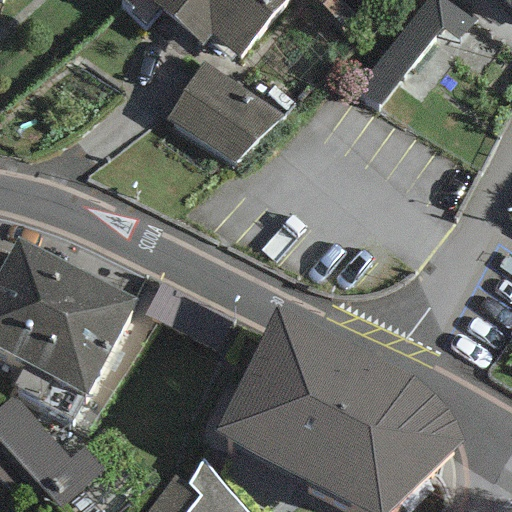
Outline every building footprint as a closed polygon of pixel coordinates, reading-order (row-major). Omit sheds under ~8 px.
[(0,0),(0,9),(5,13),(11,0),(0,0)] [(288,0),(121,0),(146,24),(162,7),(203,47),(213,35),(239,57),(288,0)] [(367,0),(315,0),(345,25),(367,0)] [(475,22),(446,0),(425,0),(355,91),(379,109),(441,28),(460,42),(475,22)] [(283,116),(202,63),(165,118),(236,161),(283,116)] [(134,299),(16,238),(0,267),(0,349),(86,396),(134,299)] [(379,391),(278,342),(224,454),(337,511),(398,511),(451,467),(443,448),(433,433),(417,415),(379,391)] [(12,396),(0,407),(0,444),(60,509),(103,470),(83,448),(70,459),(12,396)] [(247,511),(203,460),(189,483),(200,496),(187,511),(247,511)] [(187,511),(200,496),(189,483),(173,477),(147,511),(187,511)]
